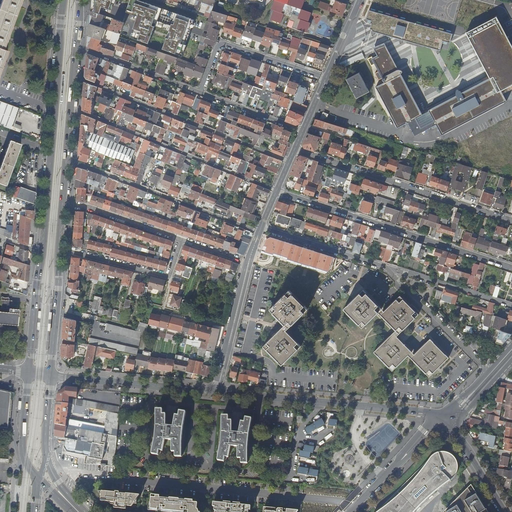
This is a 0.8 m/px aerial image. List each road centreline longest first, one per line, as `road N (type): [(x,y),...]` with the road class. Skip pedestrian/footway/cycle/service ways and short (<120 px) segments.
road 1 (primary): [(64,0),(28,372)]
road 2 (residential): [(276,190),(511,266)]
road 3 (residential): [(288,160),(72,75)]
road 4 (residential): [(294,148),(511,220)]
road 5 (tertiary): [(216,391),(443,415)]
road 6 (residential): [(70,107),(276,190)]
road 7 (residential): [(258,231),(66,160)]
road 8 (tertiary): [(50,375),(216,391)]
road 9 (residential): [(324,77),(220,43),(200,92)]
road 10 (residential): [(58,250),(167,276),(179,238)]
road 11 (residential): [(388,266),(486,371)]
road 12 (residential): [(260,226),(388,266)]
road 13 (residential): [(76,44),(200,92)]
road 14 (residential): [(216,391),(247,262)]
road 15 (residential): [(388,266),(511,306)]
road 16 (primary): [(50,375),(58,250)]
road 17 (residential): [(436,423),(350,511)]
road 18 (residential): [(179,238),(62,204)]
